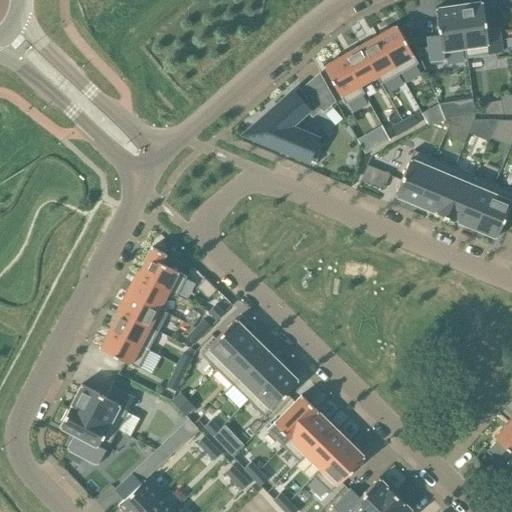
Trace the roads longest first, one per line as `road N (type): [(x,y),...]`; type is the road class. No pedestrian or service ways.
road 1 (residential): [(482,511),(205,240),(209,217),(256,178),(511,282)]
road 2 (residential): [(149,181),(18,424),(17,450),(28,474),(64,511)]
road 3 (residential): [(163,156),(349,0)]
road 4 (residential): [(0,47),(149,181)]
road 5 (residential): [(163,156),(17,22)]
